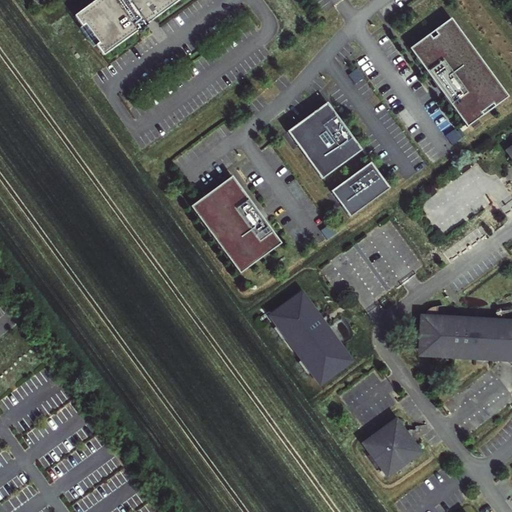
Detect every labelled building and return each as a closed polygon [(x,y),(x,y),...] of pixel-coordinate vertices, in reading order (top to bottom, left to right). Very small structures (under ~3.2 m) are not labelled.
[(176,0),(99,0),(78,16),(105,53),(135,31),(137,33),(147,25),(145,23),(176,0)] [(432,32),(416,44),(449,89),(471,119),(509,91),(454,16),(438,28),(441,32),(436,36),(433,32),(432,32)] [(370,83),(363,74),(354,81),(361,90),(370,83)] [(330,110),(292,138),(327,185),(367,156),(349,131),(346,133),(330,110)] [(376,168),(374,170),(382,181),(384,179),(376,168)] [(336,198),(355,223),(395,194),(384,179),(382,181),(374,170),(336,198)] [(232,176),(193,204),(240,267),(279,239),(264,220),(232,176)] [(336,234),(329,225),(321,230),(320,231),(325,239),(327,241),(336,234)] [(270,316),(320,384),(329,378),(327,375),(346,361),(339,351),(342,349),(340,346),(325,326),(320,319),(301,293),(270,316)] [(511,360),(511,321),(437,317),(438,306),(433,306),(428,309),(425,313),(424,315),(424,324),(420,323),(419,341),(423,341),(422,352),(433,352),(433,356),(511,360)] [(364,444),(387,476),(420,452),(415,446),(403,430),(396,420),(364,444)]
